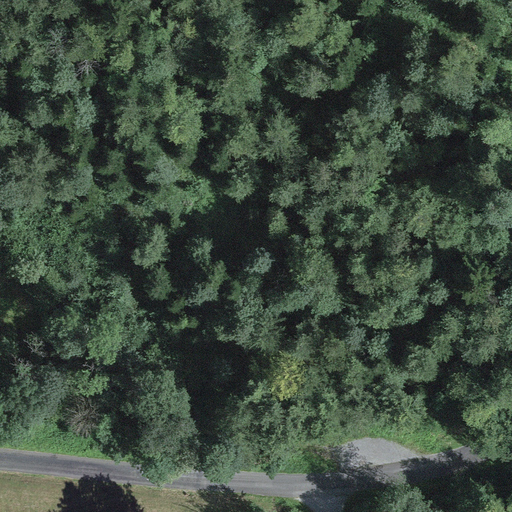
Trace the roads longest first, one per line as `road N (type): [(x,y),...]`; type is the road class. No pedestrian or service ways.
road 1 (track): [(376,477),(357,461),(244,421),(148,314),(113,218),(77,161),(0,100)]
road 2 (unclassified): [(0,460),(315,483),(427,468),(511,431)]
